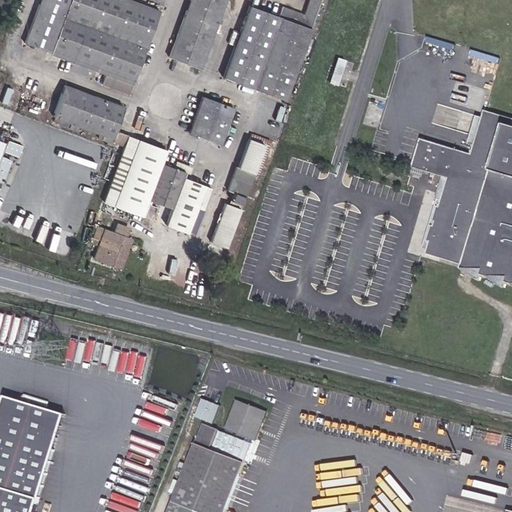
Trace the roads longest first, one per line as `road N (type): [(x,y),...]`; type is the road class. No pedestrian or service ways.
road 1 (secondary): [(0,275),(511,403)]
road 2 (unknown): [(30,0),(17,38),(28,56),(140,99)]
road 3 (unknown): [(409,0),(416,95),(403,137)]
road 4 (unknown): [(0,199),(19,197),(44,146),(37,131),(0,113)]
